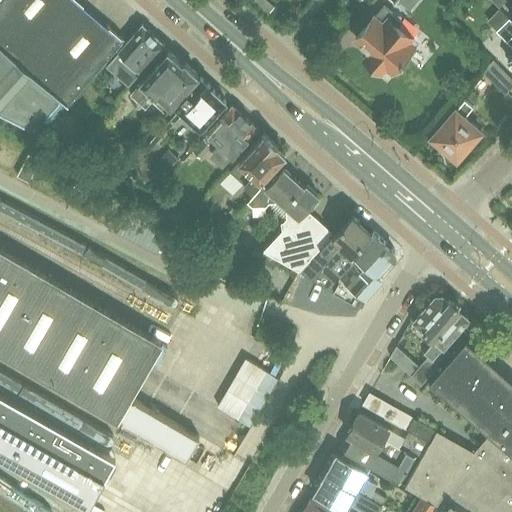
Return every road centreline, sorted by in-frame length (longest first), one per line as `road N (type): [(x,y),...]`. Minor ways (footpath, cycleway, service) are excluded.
road 1 (secondary): [(443,230),(181,0)]
road 2 (unclassified): [(272,511),(443,230)]
